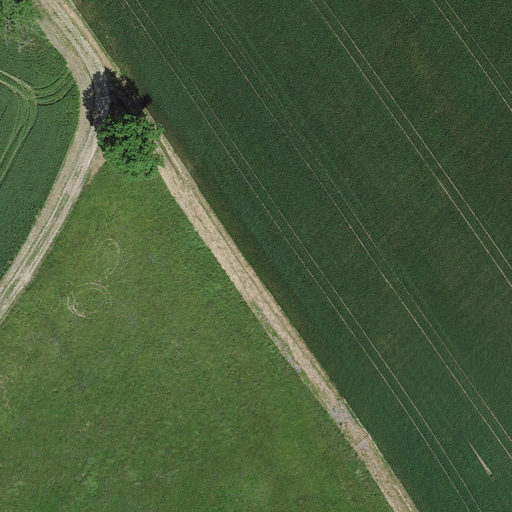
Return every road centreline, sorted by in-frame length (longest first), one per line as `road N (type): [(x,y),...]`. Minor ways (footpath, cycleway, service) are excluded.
road 1 (track): [(409,511),(104,77)]
road 2 (track): [(0,311),(88,162),(106,106),(104,77)]
road 3 (track): [(104,77),(87,53),(0,12)]
